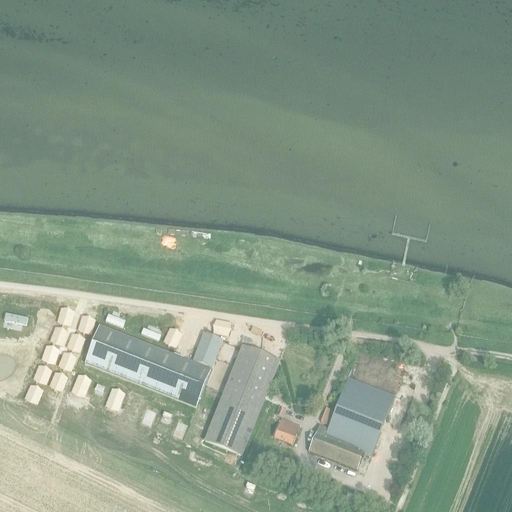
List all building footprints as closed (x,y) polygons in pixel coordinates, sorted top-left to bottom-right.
[(196,409),(211,372),(100,328),(85,365),(196,409)] [(212,370),(223,342),(204,335),(193,363),(212,370)] [(279,364),(242,349),(205,442),(242,457),(279,364)] [(374,449),(394,398),(348,380),(328,430),(319,427),(309,453),(357,472),(367,447),(374,449)] [(279,409),(276,416),(282,419),(285,411),(279,409)] [(326,409),(321,424),(329,426),(334,412),(326,409)] [(292,447),(300,428),(281,421),(274,439),(292,447)]
